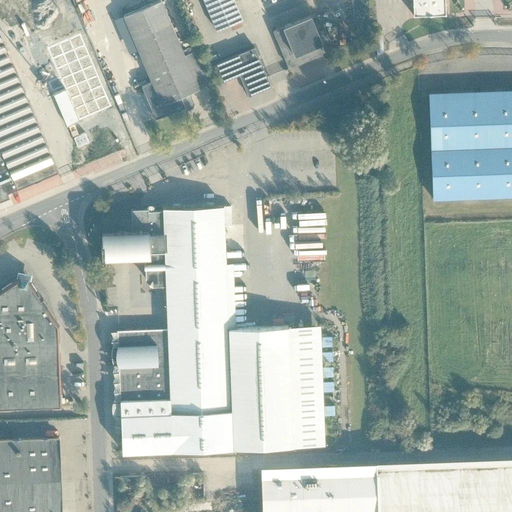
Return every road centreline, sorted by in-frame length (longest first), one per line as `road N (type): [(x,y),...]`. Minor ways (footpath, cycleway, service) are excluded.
road 1 (residential): [(511,35),(407,52),(60,201)]
road 2 (residential): [(101,511),(91,313),(60,201)]
